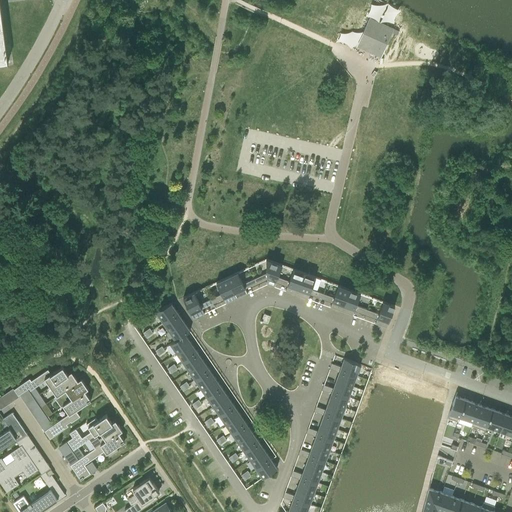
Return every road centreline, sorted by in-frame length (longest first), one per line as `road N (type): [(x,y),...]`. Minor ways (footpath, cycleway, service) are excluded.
road 1 (unclassified): [(393,344),(408,292),(329,239),(346,149)]
road 2 (residential): [(253,511),(128,329)]
road 3 (residential): [(511,388),(393,344)]
road 4 (unclassified): [(62,0),(0,106)]
